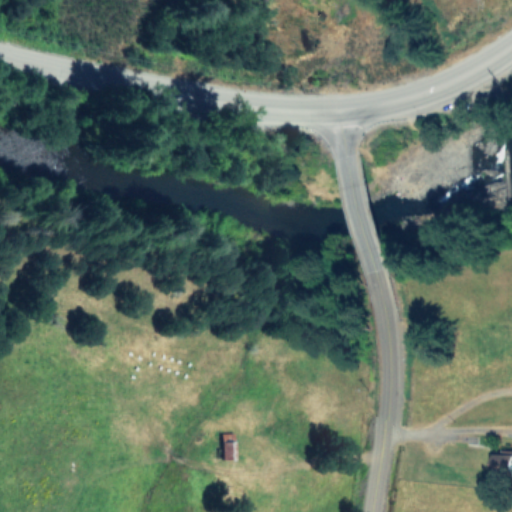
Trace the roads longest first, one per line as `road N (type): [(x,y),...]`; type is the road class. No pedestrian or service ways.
road 1 (secondary): [(0,43),(220,102),(336,111),(410,102),(511,45)]
road 2 (tertiary): [(375,511),(391,400),(376,270)]
